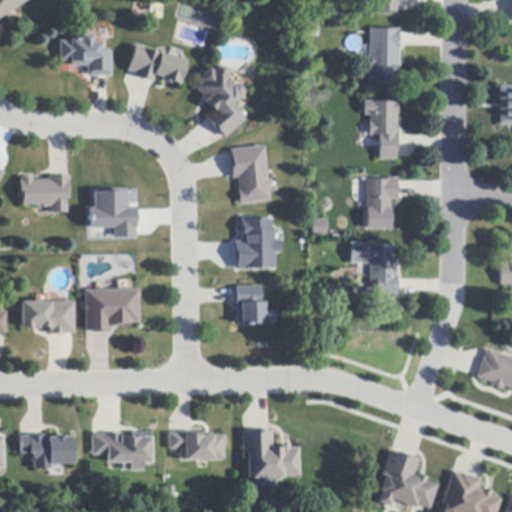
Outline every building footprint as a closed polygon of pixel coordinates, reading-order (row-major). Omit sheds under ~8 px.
[(29,0),(0,19),(0,0),(29,0)] [(400,0),(400,5),(399,5),(399,11),(399,12),(376,12),(376,4),(364,4),(364,0),(400,0)] [(399,34),(399,46),(399,49),(400,49),(400,68),(397,68),(396,86),(370,85),(370,68),(369,68),(369,57),(370,57),(370,30),(397,30),(397,29),(400,29),(400,31),(399,31),(399,34)] [(112,52),(112,77),(107,77),(92,77),(88,78),(87,67),(71,68),(71,62),(60,62),(60,42),(70,41),(70,40),(81,40),(81,35),(93,35),(93,44),(100,44),(101,52),(112,52)] [(152,83),(150,82),(150,81),(138,77),(137,78),(135,77),(135,74),(128,72),(136,46),(147,49),(147,50),(160,55),(161,54),(187,62),(181,81),(180,86),(176,84),(176,83),(171,81),(170,84),(161,81),(162,78),(156,76),(153,83),(152,83)] [(225,67),(229,73),(229,74),(229,77),(228,78),(235,86),(236,85),(241,85),(245,91),(245,95),(242,98),(233,105),(239,112),(246,120),(225,138),(223,137),(219,131),(217,133),(207,121),(205,119),(214,111),(209,106),(207,107),(201,99),(203,97),(196,89),(204,82),(203,81),(203,75),(211,68),(215,73),(221,67),(225,67)] [(511,126),(500,126),(499,87),(511,86),(511,126)] [(397,136),(397,158),(397,161),(380,161),(380,135),(372,135),(372,136),(370,136),(370,134),(370,125),(370,116),(364,116),(365,101),(372,102),(372,103),(395,103),(395,102),(398,102),(398,115),(397,136)] [(231,177),(230,159),(231,159),(230,154),(230,150),(264,147),(268,182),(269,182),(270,190),(269,190),(270,201),(239,205),(238,202),(240,202),(239,194),(238,194),(238,191),(237,179),(232,180),(231,177)] [(22,203),(20,181),(21,181),(21,178),(24,178),(24,179),(30,179),(30,178),(33,178),(33,181),(50,180),(49,177),(51,177),(52,177),(52,178),(68,177),(70,177),(70,182),(69,182),(70,199),(67,199),(67,205),(68,205),(69,214),(51,215),(50,208),(43,208),(43,205),(23,206),(23,203),(22,203)] [(398,182),(398,197),(398,201),(391,201),(391,210),(392,210),(392,230),(367,230),(367,211),(366,211),(366,197),(366,182),(366,181),(388,181),(388,179),(398,179),(398,182)] [(134,237),(134,206),(126,206),(126,190),(92,190),(92,206),(87,206),(87,228),(111,227),(112,237),(134,237)] [(241,218),(270,218),(270,228),(277,228),(278,268),(232,268),(232,239),(241,239),(241,218)] [(313,221),(327,221),(327,234),(313,234),(313,221)] [(398,280),(398,295),(394,295),(376,295),(376,285),(370,285),(370,265),(351,265),(351,244),(374,244),(374,245),(394,245),(394,261),(397,261),(397,276),(398,276),(398,280)] [(511,286),(500,286),(500,263),(510,262),(510,259),(511,259),(511,286)] [(236,303),(235,290),(235,287),(260,287),(260,303),(264,303),(265,325),(237,326),(236,306),(236,303)] [(108,333),(92,333),(92,331),(86,332),(84,332),(83,299),(83,291),(95,291),(138,290),(138,323),(129,324),(129,325),(120,325),(120,327),(110,327),(110,333),(108,333)] [(71,335),(64,335),(49,335),(47,336),(47,333),(48,333),(48,329),(38,329),(38,328),(20,328),(20,303),(73,303),(73,335),(71,335)] [(503,357),(511,360),(511,392),(511,390),(503,387),(502,390),(499,390),(500,389),(493,386),(493,387),(490,386),(491,384),(476,378),(476,377),(483,359),(484,359),(486,353),(486,351),(503,357)] [(241,456),(240,433),(243,433),(243,434),(249,434),(249,432),(268,431),(270,431),(271,449),(278,449),(278,445),(287,445),(287,449),(297,449),(297,477),(281,477),(281,479),(279,479),(279,481),(269,481),(269,479),(246,479),(245,456),(241,456)] [(222,461),(206,461),(194,461),(180,462),(180,457),(178,457),(178,452),(180,452),(180,450),(168,450),(167,434),(169,434),(175,434),(175,433),(190,432),(193,432),(193,434),(211,434),(211,436),(221,436),(222,461)] [(120,470),(120,464),(107,464),(106,464),(106,456),(91,456),(91,435),(92,435),(104,435),(104,434),(107,434),(107,435),(119,435),(119,434),(120,434),(121,434),(121,438),(130,438),(130,434),(149,434),(149,438),(150,438),(150,464),(141,464),(141,472),(120,472),(120,470)] [(71,438),(71,465),(59,465),(49,466),(49,470),(48,470),(32,470),(31,462),(32,462),(32,455),(20,455),(19,437),(20,437),(27,437),(27,436),(41,436),(44,436),(44,439),(46,439),(46,438),(71,438)] [(391,452),(398,454),(399,453),(414,459),(418,460),(412,476),(416,477),(417,474),(426,478),(425,482),(436,486),(427,510),(424,509),(415,506),(413,509),(412,509),(400,504),(391,501),(389,508),(384,507),(377,504),(381,493),(379,492),(385,477),(380,476),(389,451),(391,452)] [(452,473),(459,475),(459,474),(476,479),(478,480),(475,490),(479,491),(480,489),(490,492),(488,497),(498,500),(494,511),(442,511),(444,507),(439,505),(451,472),(452,473)] [(502,511),(511,511),(511,493),(508,492),(502,511)]
